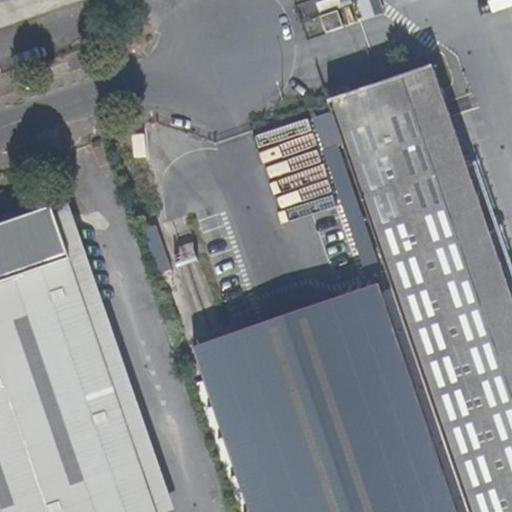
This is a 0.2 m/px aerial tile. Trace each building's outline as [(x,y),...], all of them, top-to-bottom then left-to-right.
[(361,18),(379,12),(374,0),(357,0),(356,1),(361,18)] [(511,0),(484,0),(490,27),(511,22),(511,0)] [(340,10),(321,16),(325,32),(345,26),(340,10)] [(511,511),(511,296),(434,66),(328,102),(392,287),(469,511),(511,511)] [(155,511),(50,209),(0,226),(0,511),(155,511)] [(469,511),(392,287),(197,355),(253,511),(469,511)]
